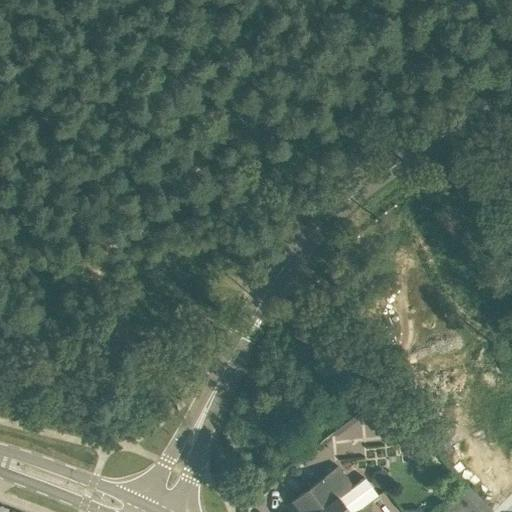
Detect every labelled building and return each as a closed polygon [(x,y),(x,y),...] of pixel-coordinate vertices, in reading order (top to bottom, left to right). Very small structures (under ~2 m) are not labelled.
[(406,417),(387,392),(363,410),(382,435),(406,417)] [(355,417),(333,433),(336,437),(358,421),(355,417)] [(337,511),(371,486),(364,477),(353,486),(337,466),(292,500),(300,511),(337,511)] [(371,486),(337,511),(368,511),(365,507),(379,496),(371,486)] [(492,511),(493,511),(467,487),(459,495),(441,511),(492,511)]
